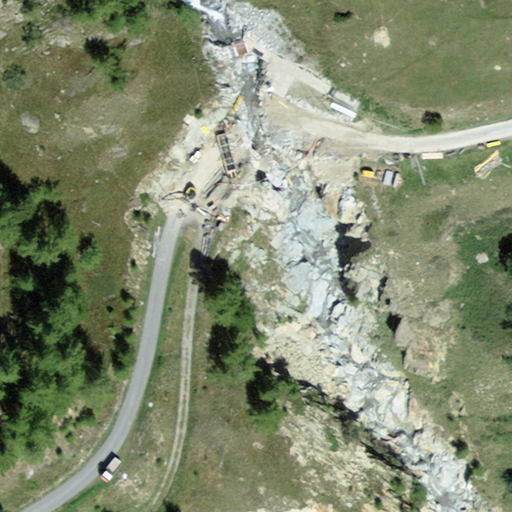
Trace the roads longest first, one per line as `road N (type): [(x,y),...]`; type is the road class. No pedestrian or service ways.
road 1 (unclassified): [(35,511),(87,474),(117,435),(144,359),(174,218),(222,147),(301,126),(400,144),(511,128)]
road 2 (track): [(204,166),(180,448),(153,511)]
